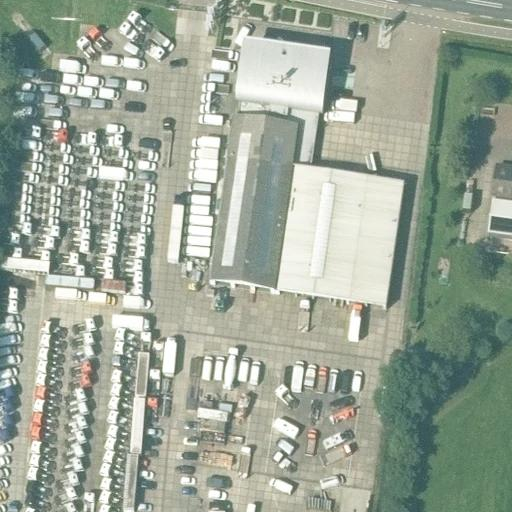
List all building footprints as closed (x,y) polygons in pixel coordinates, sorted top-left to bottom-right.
[(135,63),(144,53),(121,32),(113,42),(135,63)] [(279,298),(351,307),(386,312),(404,187),(311,174),(326,65),(247,53),(237,123),(234,123),(223,205),(211,288),(279,298)] [(511,169),(497,168),(492,206),(487,236),(511,239),(511,169)] [(460,228),(458,243),(467,245),(469,229),(460,228)] [(409,349),(406,374),(429,376),(431,351),(409,349)] [(206,410),(203,428),(229,433),(232,415),(206,410)] [(265,467),(260,478),(291,494),(296,483),(265,467)]
